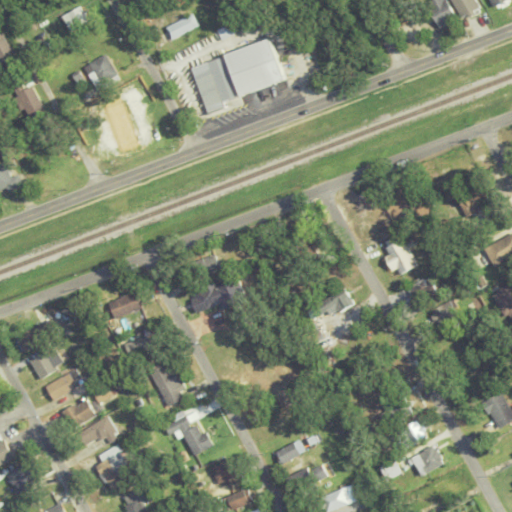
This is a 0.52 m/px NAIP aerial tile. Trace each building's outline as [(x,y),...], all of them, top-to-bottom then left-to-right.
[(454,23),(456,26),(446,31),(444,28),(441,30),(434,18),(432,20),(427,12),(430,10),(427,5),(436,0),(447,0),(459,20),(454,23)] [(479,0),(487,14),(473,21),(471,17),(469,18),(458,0),(479,0)] [(511,0),(494,9),(489,0),(511,0)] [(64,18),(83,8),(91,23),(72,33),(64,18)] [(167,30),(195,16),(201,28),(174,42),(167,30)] [(219,32),(233,25),(239,35),(224,43),(219,32)] [(8,63),(2,66),(0,62),(0,34),(3,33),(17,60),(9,65),(8,63)] [(41,47),(52,41),(56,48),(46,54),(41,47)] [(241,97),(224,104),(226,109),(210,115),(193,70),(272,41),(287,82),(242,99),(241,97)] [(91,66),(91,65),(107,56),(119,77),(103,86),(100,80),(94,84),(85,69),(91,66)] [(73,76),(80,72),(87,84),(80,88),(73,76)] [(26,111),(21,113),(15,100),(19,98),(14,90),(23,85),(26,92),(34,88),(48,115),(33,123),(26,111)] [(7,190),(0,193),(0,166),(6,164),(1,155),(9,151),(16,166),(8,170),(13,179),(20,176),(25,187),(9,194),(7,190)] [(475,158),(481,169),(477,172),(478,173),(473,176),(474,177),(462,184),(461,182),(459,183),(450,167),(469,157),(471,160),(475,158)] [(413,168),(435,160),(443,181),(422,189),(413,168)] [(458,200),(490,184),(498,200),(475,213),(476,216),(468,220),(458,200)] [(285,228),(302,219),(307,230),(290,239),(285,228)] [(444,232),(456,224),(462,233),(450,241),(444,232)] [(486,252),(511,236),(511,261),(497,270),(486,252)] [(410,238),(416,248),(410,252),(419,268),(401,277),(398,271),(394,274),(386,259),(390,257),(387,250),(389,249),(386,244),(399,237),(402,242),(410,238)] [(292,252),(312,238),(323,253),(303,267),(292,252)] [(182,287),(186,285),(180,271),(217,256),(223,272),(194,283),(196,289),(185,294),(182,287)] [(477,282),(482,279),(487,287),(482,290),(477,282)] [(227,313),(226,310),(225,310),(223,306),(198,316),(192,302),(197,300),(194,294),(217,285),(219,289),(240,281),(249,304),(227,313)] [(431,282),(440,300),(420,311),(408,290),(424,281),(426,284),(431,282)] [(511,322),(509,316),(505,319),(494,298),(498,295),(496,293),(511,284),(511,322)] [(350,292),(353,297),(351,298),(356,306),(341,316),(339,313),(336,314),(334,311),(316,322),(311,314),(318,309),(317,307),(346,290),(348,294),(350,292)] [(117,321),(114,315),(112,316),(110,311),(112,310),(110,306),(122,300),(131,296),(132,297),(137,294),(144,310),(117,321)] [(434,316),(432,313),(454,301),(459,309),(455,311),(458,317),(440,328),(438,323),(436,324),(432,318),(434,316)] [(29,360),(17,340),(42,325),(43,327),(53,321),(64,338),(29,360)] [(146,354),(142,356),(137,343),(148,339),(145,332),(158,327),(167,350),(148,357),(146,354)] [(310,343),(308,344),(306,340),(308,339),(304,333),(311,329),(317,340),(311,344),(310,343)] [(115,332),(120,330),(124,339),(119,341),(115,332)] [(130,355),(154,346),(150,335),(126,344),(130,355)] [(493,345),(502,339),(508,348),(498,354),(493,345)] [(32,364),(56,349),(66,365),(58,369),(60,372),(43,383),(32,364)] [(488,375),(492,383),(476,392),(479,397),(470,403),(462,389),(467,387),(462,378),(463,377),(459,371),(476,362),(484,377),(488,375)] [(173,372),(182,387),(179,389),(186,401),(171,410),(169,407),(165,409),(156,393),(160,391),(151,375),(167,366),(171,374),(173,372)] [(373,380),(393,369),(401,383),(381,395),(373,380)] [(47,390),(77,371),(82,379),(76,383),(80,389),(55,404),(47,390)] [(88,384),(98,377),(102,383),(91,390),(88,384)] [(101,406),(94,395),(108,386),(109,388),(114,385),(120,394),(101,406)] [(483,406),(503,395),(511,411),(511,425),(501,432),(491,415),(489,417),(483,406)] [(411,402),(415,409),(412,411),(415,416),(397,427),(387,409),(405,399),(409,404),(411,402)] [(64,423),(67,421),(64,415),(77,407),(78,408),(88,401),(91,406),(97,403),(104,415),(72,435),(64,423)] [(215,448),(196,459),(185,440),(180,443),(176,435),(171,437),(166,430),(176,424),(173,418),(184,412),(193,426),(191,427),(193,430),(199,427),(204,436),(207,434),(215,448)] [(105,451),(100,444),(102,443),(100,440),(88,448),(80,437),(106,420),(119,441),(105,451)] [(428,441),(415,449),(413,445),(398,454),(390,439),(419,424),(422,430),(425,428),(428,434),(425,436),(428,441)] [(0,445),(6,442),(16,460),(0,468),(0,445)] [(277,455),(295,445),(302,457),(284,467),(277,455)] [(101,477),(102,477),(98,470),(105,465),(101,458),(119,447),(124,455),(122,456),(129,467),(124,471),(127,476),(123,479),(126,485),(114,493),(107,481),(104,483),(101,477)] [(423,471),(427,469),(421,457),(437,448),(444,462),(442,463),(445,467),(427,477),(423,471)] [(212,470),(230,462),(238,480),(220,488),(212,470)] [(384,469),(395,462),(400,469),(388,476),(384,469)] [(18,495),(16,497),(13,492),(16,491),(9,478),(33,464),(43,483),(19,497),(18,495)] [(78,473),(89,466),(100,483),(88,490),(78,473)] [(297,497),(288,481),(309,470),(311,474),(323,467),(330,479),(297,497)] [(453,482),(459,490),(456,492),(457,494),(451,498),(453,500),(444,506),(443,504),(439,507),(434,498),(438,495),(433,488),(447,478),(450,484),(453,482)] [(328,511),(362,499),(355,483),(317,497),(322,511),(328,511)] [(128,511),(127,510),(130,507),(125,499),(142,489),(149,502),(145,505),(149,511),(128,511)] [(229,511),(225,502),(249,491),(255,504),(237,511),(229,511)]
